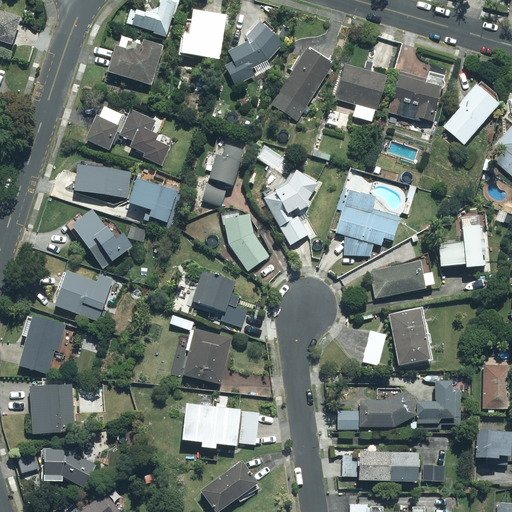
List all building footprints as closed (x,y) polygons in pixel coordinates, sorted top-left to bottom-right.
[(165,40),(178,6),(162,0),(152,0),(150,9),(137,4),(129,26),(165,40)] [(0,44),(11,48),(20,20),(0,14),(0,4),(0,3),(0,44)] [(229,26),(223,26),(224,15),(186,12),(184,37),(181,36),(179,59),(220,62),(223,32),(229,32),(229,26)] [(251,41),(225,52),(230,62),(223,65),(234,88),(270,70),(266,62),(281,46),(269,34),(271,31),(266,26),(251,41)] [(127,51),(114,47),(107,75),(151,87),(161,48),(141,43),(140,47),(129,44),(127,51)] [(332,68),(305,50),(268,107),(295,124),(332,68)] [(385,76),(343,64),(333,101),(375,112),(385,76)] [(427,72),(426,78),(399,71),(388,114),(433,125),(444,83),(442,82),(444,77),(427,72)] [(475,88),(473,86),(456,107),(458,108),(442,129),(464,147),(496,106),(492,103),(496,98),(479,84),(475,88)] [(130,110),(128,115),(115,120),(112,126),(94,117),(82,142),(106,154),(114,137),(130,144),(129,148),(143,154),(141,160),(160,168),(170,147),(156,141),(159,135),(151,131),(156,121),(130,110)] [(511,124),(493,147),(500,153),(493,162),(511,177),(511,124)] [(242,152),(219,146),(216,158),(209,157),(205,170),(210,172),(207,182),(227,187),(232,189),(242,152)] [(330,155),(313,151),(311,158),(328,163),(330,155)] [(295,172),(294,173),(283,166),(285,164),(280,161),(279,161),(279,162),(279,163),(279,164),(279,165),(278,165),(278,166),(277,167),(277,168),(276,169),(276,170),(275,170),(275,171),(274,171),(274,172),(273,172),(273,173),(272,173),(272,174),(271,174),(270,175),(269,175),(268,176),(267,176),(266,177),(265,177),(264,177),(272,194),(261,199),(290,248),(308,234),(295,217),(292,219),(289,215),(295,210),(297,214),(309,205),(307,203),(317,184),(295,172)] [(72,167),(69,192),(128,200),(131,175),(72,167)] [(139,177),(130,202),(147,208),(143,219),(170,229),(183,192),(139,177)] [(342,257),(369,259),(369,254),(372,254),(372,245),(380,247),(382,240),(392,243),(399,217),(380,212),(379,218),(370,215),(375,198),(347,190),(334,235),(342,237),(344,237),(342,257)] [(131,248),(120,235),(113,240),(89,210),(67,227),(101,272),(131,248)] [(248,214),(221,220),(227,246),(247,273),(269,257),(253,234),(248,214)] [(146,231),(129,227),(126,241),(143,244),(146,231)] [(458,243),(437,244),(438,270),(462,268),(463,271),(480,270),(480,259),(483,259),(482,240),(478,240),(477,228),(457,230),(458,243)] [(430,274),(421,276),(418,262),(369,272),(374,300),(423,291),(423,289),(432,288),(430,274)] [(191,294),(188,306),(219,315),(217,321),(241,328),(248,307),(237,303),(239,297),(230,294),(234,282),(201,272),(197,286),(193,285),(190,294),(191,294)] [(99,323),(110,286),(112,280),(98,276),(95,283),(64,273),(52,308),(99,323)] [(420,309),(386,315),(397,368),(430,362),(420,309)] [(194,323),(171,315),(168,324),(190,332),(194,323)] [(66,327),(30,318),(25,316),(19,337),(25,338),(17,367),(48,376),(55,351),(59,352),(66,327)] [(179,354),(174,377),(219,387),(230,341),(191,332),(191,333),(187,332),(182,355),(179,354)] [(385,336),(368,332),(361,362),(378,366),(385,336)] [(510,365),(483,365),(482,411),(510,412),(510,365)] [(432,404),(417,403),(416,425),(439,426),(439,421),(453,421),(454,393),(449,393),(450,383),(434,382),(432,404)] [(71,385),(27,389),(31,436),(75,432),(71,385)] [(416,417),(402,393),(386,403),(360,401),(359,412),(337,411),(336,431),(358,432),(358,428),(393,430),(416,417)] [(214,447),(236,449),(237,445),(255,446),(259,414),(179,405),(178,414),(183,414),(180,442),(199,445),(198,450),(214,452),(214,447)] [(510,435),(478,433),(476,461),(495,462),(495,458),(508,459),(510,435)] [(70,452),(41,450),(41,477),(58,478),(84,491),(97,466),(70,452)] [(356,453),(356,456),(341,455),(340,478),(357,478),(357,482),(415,485),(417,456),(356,453)] [(220,511),(256,486),(239,462),(198,492),(212,511),(220,511)] [(444,484),(444,468),(433,468),(433,483),(444,484)] [(118,511),(102,491),(76,511),(118,511)] [(511,511),(511,503),(495,503),(494,511),(511,511)]
